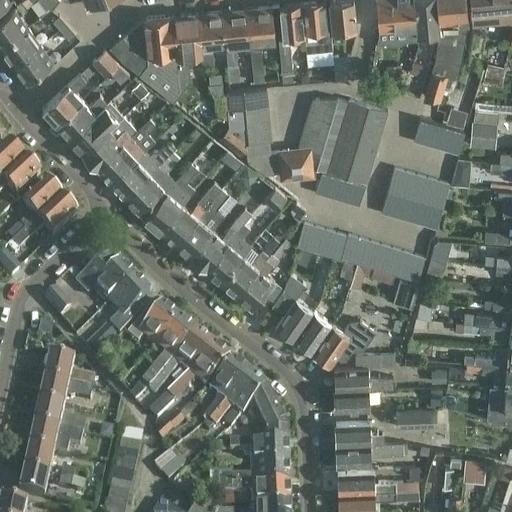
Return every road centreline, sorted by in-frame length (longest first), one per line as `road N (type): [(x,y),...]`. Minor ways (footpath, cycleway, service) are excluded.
road 1 (residential): [(308,511),(302,393),(106,213)]
road 2 (residential): [(106,213),(23,295),(8,324),(0,372)]
road 3 (residential): [(17,107),(106,213)]
